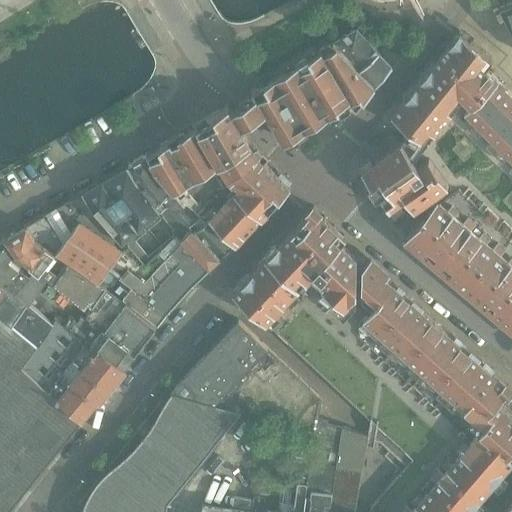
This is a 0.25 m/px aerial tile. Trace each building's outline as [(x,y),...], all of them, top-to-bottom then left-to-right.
[(511,1),(500,5),(511,31),(511,1)] [(335,42),(377,85),(392,66),(357,29),(335,42)] [(389,207),(391,206),(405,196),(414,208),(422,202),(427,210),(404,238),(511,329),(511,95),(485,68),(493,58),(460,31),(391,115),(410,130),(402,140),(370,163),(362,169),(389,207)] [(147,153),(146,154),(154,168),(184,199),(185,199),(202,216),(206,221),(210,218),(235,244),(284,192),(289,187),(291,185),(288,183),(278,173),(276,171),(265,161),(263,159),(257,153),(254,149),(253,146),(248,138),(246,135),(241,127),(243,126),(244,125),(253,120),(261,115),(263,114),(264,113),(267,111),(276,125),(277,128),(283,139),(285,141),(288,140),(304,130),(307,128),(327,117),(329,115),(349,103),(356,109),(375,88),(376,86),(334,42),(333,42),(333,43),(263,84),(262,85),(257,88),(251,91),(253,94),(255,97),(254,98),(253,98),(252,99),(243,104),(235,109),(233,110),(232,111),(230,108),(228,105),(226,107),(220,110),(150,152),(147,153)] [(130,164),(128,165),(137,181),(155,204),(160,210),(177,229),(174,232),(176,234),(180,238),(192,227),(191,226),(202,216),(185,199),(184,199),(154,168),(146,154),(130,164)] [(128,165),(84,191),(91,204),(93,208),(123,241),(160,210),(155,204),(137,181),(128,165)] [(47,212),(28,224),(33,234),(99,281),(108,268),(123,248),(126,245),(123,241),(93,208),(84,191),(83,191),(55,208),(56,210),(52,212),(48,214),(47,212)] [(467,511),(511,461),(511,414),(497,401),(510,387),(386,277),(390,273),(371,256),(367,260),(366,261),(362,258),(357,258),(341,243),(346,237),(313,207),(233,293),(265,323),(266,323),(370,420),(366,448),(367,449),(368,446),(373,447),(373,449),(374,450),(377,427),(412,459),(371,505),(370,510),(379,511),(378,511),(467,511)] [(202,216),(191,226),(192,227),(221,257),(230,249),(235,244),(210,218),(206,221),(202,216)] [(28,224),(5,238),(15,253),(47,278),(85,308),(88,303),(93,307),(106,290),(108,287),(99,281),(33,234),(28,224)] [(192,227),(180,238),(210,268),(220,258),(221,257),(192,227)] [(123,248),(108,268),(122,279),(124,281),(167,313),(167,312),(193,284),(210,268),(180,238),(176,234),(146,264),(128,243),(126,245),(123,248)] [(0,240),(0,280),(29,304),(47,278),(15,253),(5,238),(0,240)] [(0,315),(37,346),(52,324),(29,304),(0,280),(0,315)] [(124,281),(121,285),(128,291),(124,297),(157,323),(158,324),(167,313),(124,281)] [(95,308),(87,318),(135,354),(156,327),(155,327),(154,326),(126,304),(106,290),(93,307),(95,308)] [(0,511),(7,511),(12,506),(81,419),(56,398),(21,367),(37,346),(0,315),(0,511)] [(70,316),(64,327),(94,351),(98,346),(124,367),(135,354),(87,318),(86,319),(81,315),(77,320),(70,316)] [(314,432),(318,419),(322,399),(238,319),(171,390),(168,389),(142,436),(137,442),(132,448),(126,453),(120,458),(108,468),(103,474),(97,479),(93,486),(88,493),(86,499),(83,507),(81,511),(169,511),(169,509),(247,412),(314,432)] [(37,346),(21,367),(56,398),(81,419),(83,417),(84,419),(89,413),(88,412),(119,374),(120,375),(125,368),(124,367),(98,346),(94,351),(64,327),(55,320),(52,324),(37,346)] [(318,419),(314,432),(310,460),(300,459),(297,480),(307,482),(304,497),(301,511),(328,511),(342,426),(318,419)] [(342,426),(328,511),(354,511),(367,435),(342,426)] [(301,511),(304,497),(294,495),(291,511),(301,511)]
